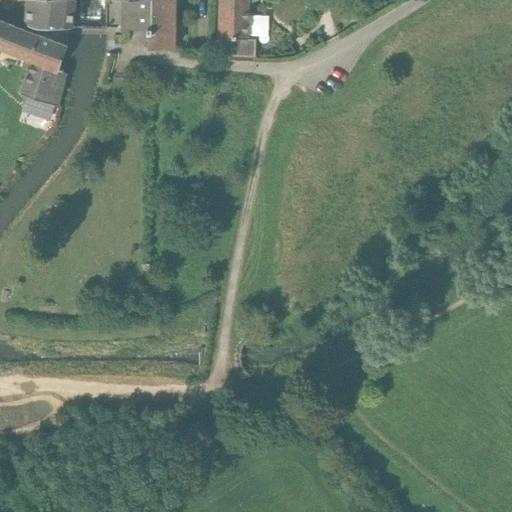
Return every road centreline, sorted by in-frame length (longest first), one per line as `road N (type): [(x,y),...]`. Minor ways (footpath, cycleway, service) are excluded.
road 1 (track): [(286,70),(261,138),(217,381)]
road 2 (unclassified): [(421,0),(305,67),(197,64),(123,51)]
road 3 (track): [(109,511),(217,381)]
